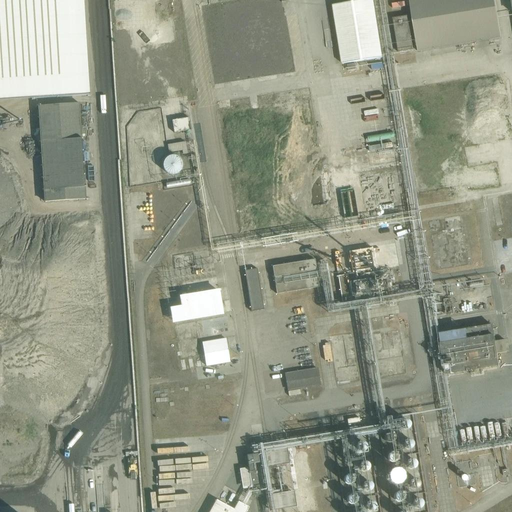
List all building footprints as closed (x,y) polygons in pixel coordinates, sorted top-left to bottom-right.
[(84,0),(0,0),(0,91),(39,89),(81,86),(91,86),(84,0)] [(231,0),(202,4),(214,85),(294,73),(283,1),(287,0),(231,0)] [(373,0),(367,0),(333,5),(342,64),(383,57),(373,0)] [(494,0),(409,0),(418,52),(501,38),(494,0)] [(413,50),(408,16),(394,19),(399,52),(413,50)] [(495,69),(400,82),(406,123),(501,110),(495,69)] [(299,100),(219,112),(235,219),(243,218),(245,231),(247,231),(246,220),(256,218),(257,229),(266,228),(267,237),(261,238),(262,249),(298,243),(297,233),(295,234),(294,225),(295,225),(281,130),(283,130),(284,137),(304,134),(299,100)] [(80,104),(39,107),(45,205),(87,203),(80,104)] [(190,119),(173,121),(175,133),(192,131),(190,119)] [(150,144),(150,141),(150,138),(149,136),(148,134),(146,132),(143,131),(141,130),(138,130),(136,131),(133,133),(132,135),(130,137),(130,140),(130,143),(131,145),(133,147),(135,149),(137,150),(140,151),(142,150),(145,150),(147,148),(149,146),(150,144)] [(417,140),(423,190),(457,186),(452,147),(456,147),(455,135),(417,140)] [(186,142),(167,145),(169,153),(182,151),(183,155),(188,154),(186,142)] [(482,167),(481,156),(460,158),(461,169),(482,167)] [(183,172),(183,170),(183,167),(182,165),(181,163),(178,161),(176,160),(173,160),(171,161),(168,162),(167,164),(166,167),(165,169),(165,172),(166,174),(168,176),(170,178),(173,178),(175,179),(178,178),(180,177),(182,175),(183,172)] [(152,176),(152,173),(151,170),(149,168),(147,166),(145,165),(142,165),(139,166),(137,167),(135,169),(134,171),(133,174),(134,177),(135,179),(137,181),(139,183),(142,183),(144,183),(147,182),(149,181),(151,178),(152,176)] [(469,171),(471,189),(501,186),(499,168),(469,171)] [(442,212),(444,228),(471,224),(468,208),(442,212)] [(277,294),(319,287),(315,260),(273,267),(277,294)] [(258,269),(245,271),(252,313),(265,311),(261,288),(258,269)] [(342,304),(352,303),(348,275),(338,277),(342,304)] [(225,316),(221,290),(180,297),(181,306),(170,308),(173,324),(225,316)] [(447,375),(501,367),(494,326),(440,334),(447,375)] [(319,369),(285,374),(288,391),(322,385),(319,369)] [(258,454),(247,456),(253,496),(264,495),(258,454)] [(247,511),(249,508),(239,503),(235,510),(217,501),(210,511),(247,511)]
